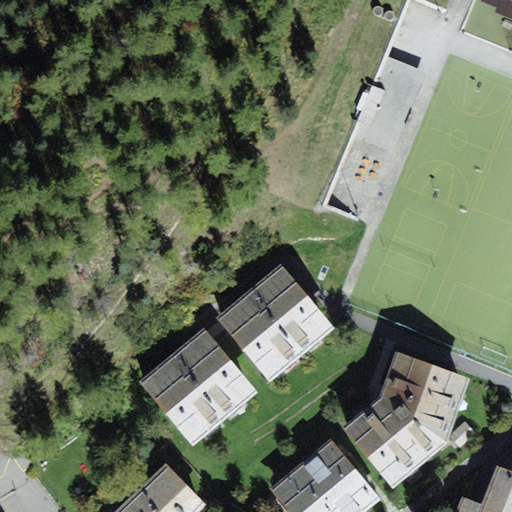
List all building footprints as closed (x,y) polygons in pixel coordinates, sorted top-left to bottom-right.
[(421,72),(394,61),(339,191),(359,217),(372,222),(429,76),(421,72)] [(279,148),(258,140),(250,163),(271,170),(279,148)] [(300,264),(227,323),(268,373),(341,314),(300,264)] [(216,332),(154,385),(206,445),(268,393),(216,332)] [(447,445),(470,378),(396,353),(381,399),(342,431),(377,474),(390,491),(447,445)] [(366,511),(380,501),(330,440),(268,490),(285,511),(366,511)] [(164,462),(112,511),(200,511),(206,506),(164,462)] [(511,511),(511,469),(509,469),(498,464),(482,504),(479,511),(511,511)] [(479,511),(482,504),(461,496),(454,511),(479,511)]
